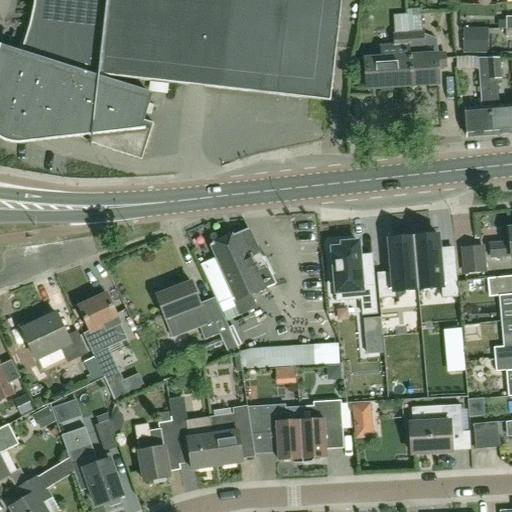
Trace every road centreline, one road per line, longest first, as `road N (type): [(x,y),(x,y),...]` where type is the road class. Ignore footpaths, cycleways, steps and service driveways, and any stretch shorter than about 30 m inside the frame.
road 1 (primary): [(173,204),(511,166)]
road 2 (residential): [(187,511),(241,500),(511,485)]
road 3 (primary): [(0,216),(173,204)]
road 4 (primary): [(173,204),(0,194)]
